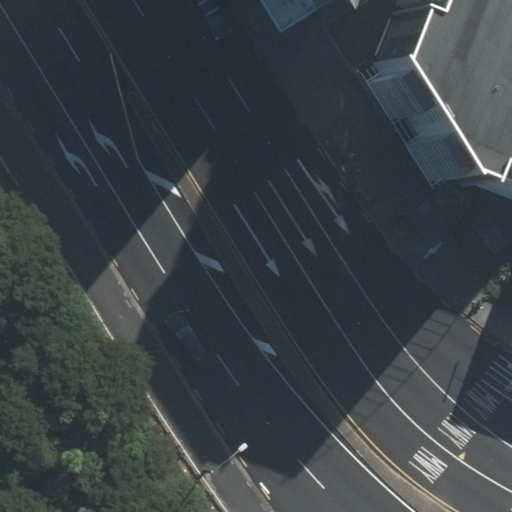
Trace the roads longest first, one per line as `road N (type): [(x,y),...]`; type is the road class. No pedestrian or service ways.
road 1 (secondary): [(91,0),(190,79),(408,362),(511,444)]
road 2 (secondary): [(350,511),(195,321),(165,271),(104,157),(74,0)]
